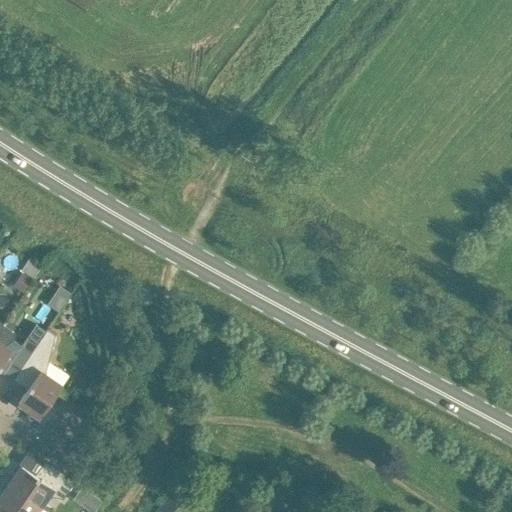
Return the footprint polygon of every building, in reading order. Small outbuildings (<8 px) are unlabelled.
[(25,291),(32,279),(23,273),(15,285),(25,291)] [(57,284),(46,303),(58,309),(68,290),(57,284)] [(22,346),(13,339),(15,333),(2,324),(0,327),(0,370),(13,379),(48,329),(47,328),(46,330),(37,324),(22,346)] [(70,376),(49,361),(56,334),(48,329),(13,379),(27,389),(18,402),(40,417),(41,415),(43,417),(50,407),(48,406),(62,385),(63,386),(70,376)] [(75,480),(49,462),(45,459),(35,474),(22,465),(9,484),(40,506),(48,494),(63,498),(75,480)] [(36,511),(40,506),(9,484),(0,496),(0,505),(9,511),(8,511),(36,511)] [(174,485),(154,511),(186,511),(195,501),(174,485)]
